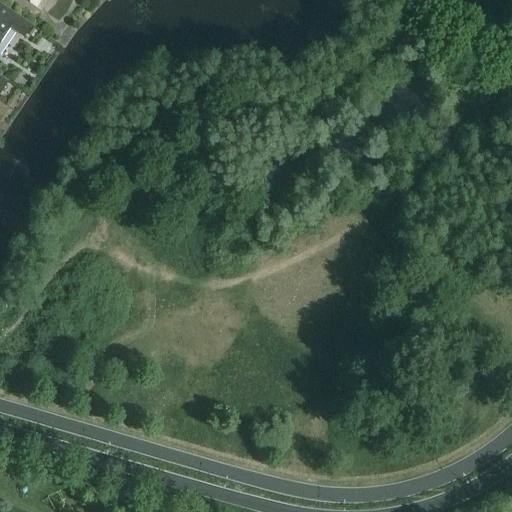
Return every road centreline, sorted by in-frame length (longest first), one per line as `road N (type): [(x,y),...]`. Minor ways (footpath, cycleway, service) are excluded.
road 1 (tertiary): [(511,432),(444,480),(364,496),(296,490),(0,407)]
road 2 (tertiary): [(0,430),(279,511)]
road 3 (tertiary): [(403,511),(447,503),(511,465)]
